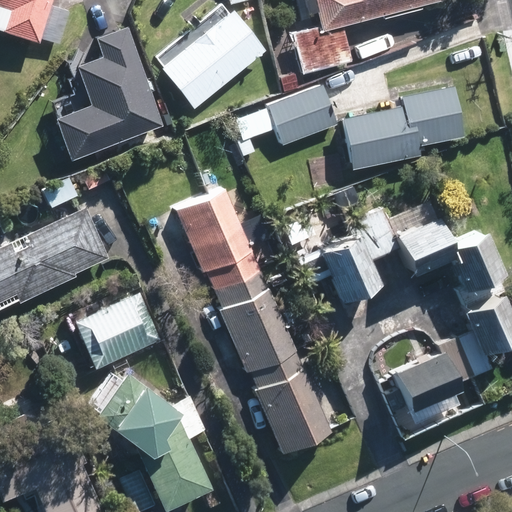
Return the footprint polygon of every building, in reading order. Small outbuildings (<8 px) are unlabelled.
[(0,0),(0,16),(37,28),(45,0),(0,0)] [(318,0),(324,23),(415,0),(318,0)] [(231,16),(166,68),(190,99),(256,47),(231,16)] [(155,119),(123,28),(100,36),(107,56),(83,65),(97,105),(62,117),(73,148),(155,119)] [(319,85),(264,106),(278,141),(332,121),(319,85)] [(407,109),(342,122),(350,161),(416,147),(414,137),(455,129),(447,87),(404,96),(407,109)] [(224,193),(184,210),(215,282),(255,265),(224,193)] [(0,297),(98,255),(80,214),(30,236),(33,243),(13,252),(10,245),(0,248),(0,297)] [(435,218),(393,236),(406,266),(448,248),(435,218)] [(484,229),(451,243),(468,283),(501,269),(484,229)] [(355,235),(324,249),(344,295),(375,281),(355,235)] [(259,274),(219,290),(250,363),(290,346),(259,274)] [(511,316),(499,288),(465,302),(484,344),(511,331),(511,316)] [(138,297),(78,321),(94,359),(153,334),(138,297)] [(294,354),(254,371),(285,444),(325,427),(294,354)] [(439,354),(391,375),(403,403),(451,383),(439,354)] [(207,482),(179,414),(128,376),(102,410),(137,437),(164,500),(207,482)] [(34,427),(0,440),(0,479),(5,491),(37,477),(51,511),(88,511),(99,508),(69,437),(43,447),(34,427)]
